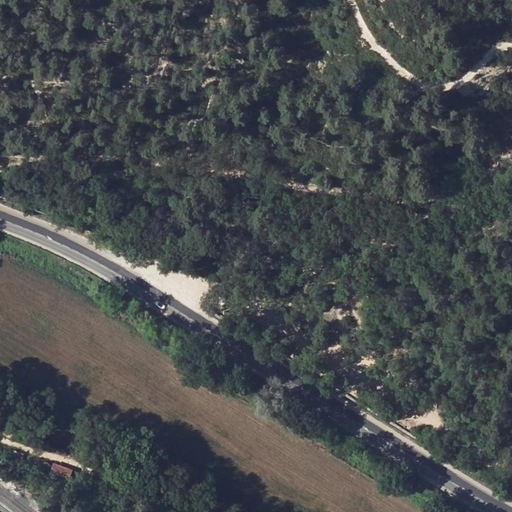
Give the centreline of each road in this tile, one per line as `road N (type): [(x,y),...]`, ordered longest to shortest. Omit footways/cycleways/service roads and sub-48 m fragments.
road 1 (secondary): [(500,511),(159,297),(0,218)]
road 2 (track): [(511,45),(490,51),(457,79),(427,87),(372,48),(344,0)]
road 3 (track): [(164,511),(73,461),(0,440)]
